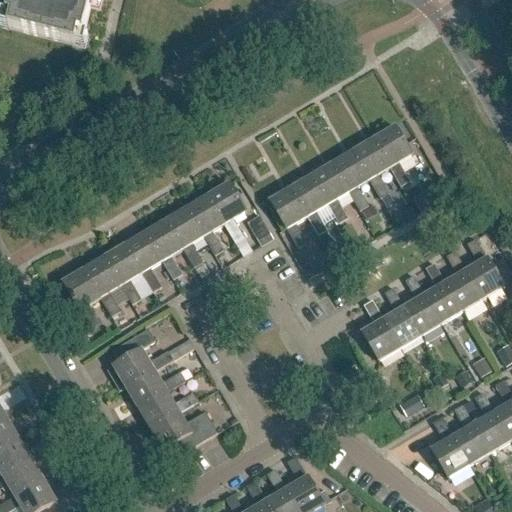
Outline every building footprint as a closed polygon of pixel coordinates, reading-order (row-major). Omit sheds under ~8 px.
[(11,0),(7,19),(12,20),(9,32),(76,49),(79,37),(84,38),(91,11),(100,13),(103,2),(98,1),(98,0),(11,0)] [(393,129),(372,142),(390,170),(389,171),(390,172),(400,189),(408,184),(398,167),(411,159),(393,129)] [(390,170),(372,142),(351,154),(369,183),(368,183),(369,184),(379,201),(388,196),(378,179),(390,172),(389,171),(390,170)] [(369,183),(351,154),(331,166),(348,195),(347,196),(348,197),(358,214),(367,208),(357,191),(369,184),(368,183),(369,183)] [(348,195),(331,166),(310,178),(327,207),(327,208),(327,209),(337,226),(346,220),(336,204),(348,197),(347,196),(348,195)] [(327,207),(310,178),(289,191),(307,220),(306,220),(307,221),(317,238),(319,237),(326,232),(316,216),(327,209),(327,208),(327,207)] [(228,186),(206,199),(224,227),(223,228),(224,229),(243,259),(251,254),(233,223),(246,215),(228,186)] [(307,220),(289,191),(267,204),(285,234),(286,233),(296,250),(305,245),(295,228),(307,221),(306,220),(307,220)] [(224,227),(206,199),(186,211),(204,240),(203,240),(204,241),(214,258),(223,253),(213,236),(224,229),(223,228),(224,227)] [(367,223),(378,217),(374,209),(362,215),(367,223)] [(204,240),(186,211),(165,223),(183,252),(182,252),(183,253),(193,271),(202,265),(192,248),(204,241),(203,240),(204,240)] [(255,239),(267,232),(260,220),(248,227),(255,239)] [(183,252),(165,223),(145,236),(162,264),(161,265),(162,266),(172,283),(181,278),(171,261),(183,253),(182,252),(183,252)] [(329,238),(326,232),(319,237),(326,248),(328,247),(336,261),(344,257),(336,243),(335,243),(329,238)] [(162,264),(145,236),(124,248),(142,277),(141,277),(141,278),(152,295),(161,290),(150,273),(162,266),(161,265),(162,264)] [(482,302),(503,289),(485,260),(484,260),(474,243),(466,247),(476,265),(464,272),(465,273),(464,273),(482,302)] [(142,277),(124,248),(104,261),(121,289),(120,290),(121,291),(131,308),(140,302),(130,285),(141,278),(141,277),(142,277)] [(461,315),(482,302),(464,273),(465,273),(464,272),(454,255),(445,260),(455,277),(444,284),(444,285),(461,315)] [(121,289),(104,261),(83,273),(100,302),(99,302),(100,303),(110,320),(119,314),(109,298),(121,291),(120,290),(121,289)] [(441,327),(461,315),(444,285),(444,284),(433,267),(424,272),(435,289),(423,296),(424,297),(423,298),(441,327)] [(201,282),(209,276),(204,268),(196,273),(201,282)] [(309,283),(318,277),(312,268),(303,273),(309,283)] [(100,302),(83,273),(62,286),(90,332),(99,327),(89,310),(100,303),(99,302),(100,302)] [(420,340),(441,327),(423,298),(424,297),(423,296),(413,279),(404,284),(414,302),(402,309),(403,310),(420,340)] [(399,352),(420,340),(403,310),(402,309),(392,291),(383,297),(393,314),(381,321),(382,322),(399,352)] [(378,365),(399,352),(382,322),(381,321),(371,304),(362,309),(373,326),(359,334),(378,365)] [(497,342),(504,338),(501,332),(493,337),(497,342)] [(118,366),(111,370),(116,378),(111,380),(119,392),(123,390),(124,391),(153,374),(153,375),(154,374),(172,363),(168,356),(166,355),(149,365),(141,352),(154,345),(147,333),(111,354),(118,366)] [(172,363),(193,351),(189,343),(168,356),(172,363)] [(506,371),(511,367),(511,354),(509,349),(497,356),(506,371)] [(480,381),(492,375),(484,362),(473,368),(480,381)] [(161,386),(154,374),(153,375),(153,374),(124,391),(137,412),(165,395),(166,395),(167,395),(184,384),(179,375),(161,386)] [(461,392),(474,385),(468,374),(455,381),(461,392)] [(439,393),(449,388),(443,377),(433,383),(439,393)] [(510,444),(511,442),(511,398),(503,383),(494,389),(505,407),(493,414),(493,415),(510,444)] [(174,406),(167,395),(166,395),(165,395),(137,412),(149,432),(177,415),(178,415),(179,415),(196,404),(191,396),(174,406)] [(490,456),(510,444),(493,415),(493,414),(482,396),(473,401),(484,419),(472,426),(473,427),(472,427),(490,456)] [(407,421),(425,410),(417,398),(399,409),(407,421)] [(469,469),(490,456),(472,427),(473,427),(472,426),(461,408),(453,413),(464,431),(452,438),(452,439),(452,440),(469,469)] [(173,448),(179,459),(217,436),(205,416),(186,427),(179,415),(178,415),(177,415),(149,432),(162,454),(173,448)] [(448,482),(469,469),(452,440),(452,439),(452,438),(441,420),(432,426),(443,444),(430,452),(448,482)] [(0,453),(19,442),(6,422),(0,425),(0,453)] [(2,480),(31,463),(19,442),(0,453),(0,479),(1,480),(2,480)] [(298,484),(286,491),(297,511),(317,511),(324,508),(306,479),(306,480),(294,461),(287,466),(298,484)] [(14,501),(43,484),(31,463),(2,480),(1,480),(0,480),(0,492),(6,489),(13,501),(14,500),(14,501)] [(277,496),(265,504),(269,511),(297,511),(286,491),(275,473),(266,478),(277,496)] [(44,511),(56,505),(43,484),(14,501),(14,500),(13,501),(0,508),(0,511),(14,511),(18,510),(19,511),(44,511)] [(257,509),(251,511),(269,511),(265,504),(254,485),(246,490),(257,509)] [(242,511),(234,498),(225,503),(230,511),(242,511)] [(474,511),(492,511),(487,503),(474,511)]
